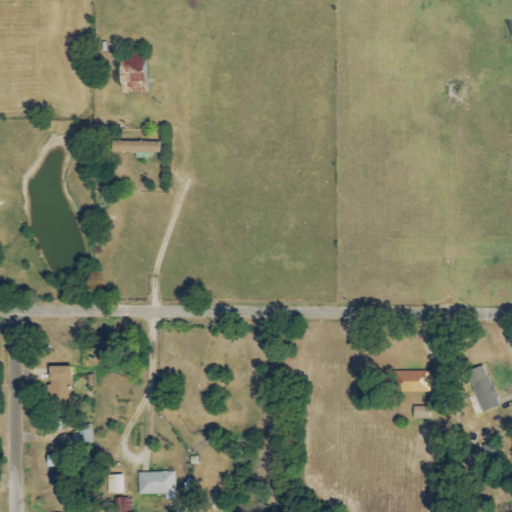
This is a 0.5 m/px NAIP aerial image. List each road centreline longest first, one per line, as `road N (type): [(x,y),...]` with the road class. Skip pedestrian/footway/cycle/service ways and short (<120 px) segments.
road 1 (residential): [(511,318),(0,308)]
road 2 (residential): [(12,309),(14,511)]
